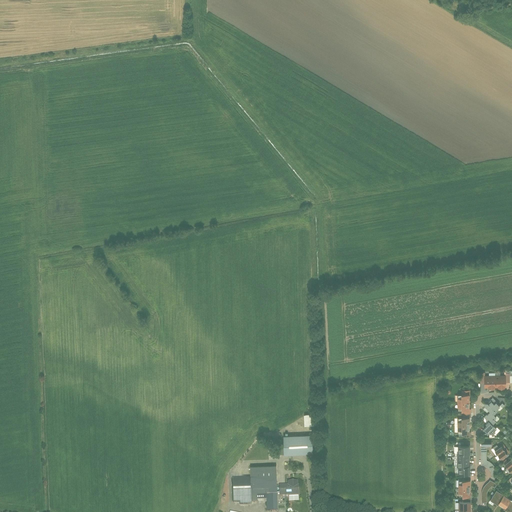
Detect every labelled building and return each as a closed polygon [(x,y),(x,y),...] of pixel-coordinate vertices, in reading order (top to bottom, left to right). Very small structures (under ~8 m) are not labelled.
[(495,377),(484,378),(485,389),(495,388),(495,377)] [(505,377),(495,377),(495,388),(506,388),(505,377)] [(489,426),(485,429),(491,436),(498,430),(494,425),(500,419),(495,415),(502,409),(493,399),(486,406),(491,412),(485,418),(489,422),(487,424),(489,426)] [(470,417),(458,418),(458,433),(462,433),(462,437),(470,437),(470,417)] [(314,435),(285,437),(286,454),(315,453),(314,435)] [(470,446),(459,446),(459,453),(458,453),(458,467),(460,467),(460,475),(471,474),(470,466),(469,466),(469,454),(470,454),(470,446)] [(501,446),(495,451),(498,455),(504,450),(501,446)] [(481,447),(481,466),(484,466),(487,467),(489,469),(490,471),(491,473),(491,475),(496,475),(496,471),(495,469),(494,467),(492,464),(490,463),(487,462),(487,447),(481,447)] [(504,450),(498,455),(501,459),(507,454),(504,450)] [(278,468),(253,469),(253,479),(254,502),(260,502),(260,498),(268,498),(268,510),(279,509),(278,468)] [(253,479),(235,479),(236,500),(242,500),(242,502),(254,502),(253,479)] [(459,488),(471,488),(471,480),(459,480),(459,488)] [(481,496),(482,503),(487,503),(487,494),(488,492),(488,490),(490,488),(492,487),(494,488),(497,485),(490,480),(489,482),(487,484),(485,485),(484,487),(483,489),(482,491),(481,493),(481,496)] [(291,485),(281,485),(282,496),(290,495),(301,495),(300,481),(291,482),(291,485)] [(459,496),(471,496),(471,488),(459,488),(459,496)] [(511,511),(511,499),(497,491),(492,501),(500,505),(501,504),(508,508),(506,510),(510,511),(511,511)]
